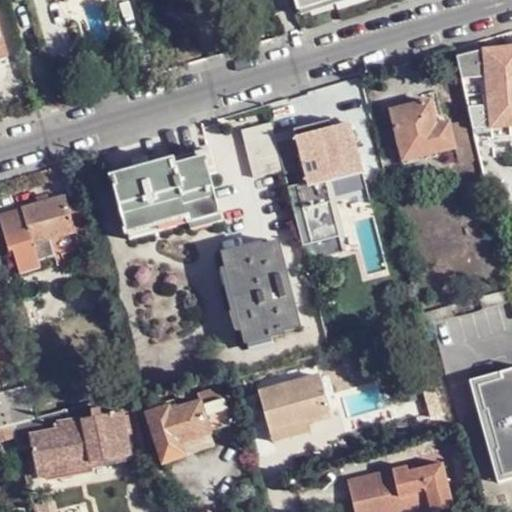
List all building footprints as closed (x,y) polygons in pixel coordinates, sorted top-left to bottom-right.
[(328,0),(293,0),(296,9),(328,0)] [(511,47),(455,56),(476,142),(495,137),(498,146),(511,142),(511,47)] [(472,158),(462,120),(437,125),(431,101),(392,112),(405,162),(454,149),(457,162),(472,158)] [(352,123),(312,133),(296,137),(308,182),(363,168),(352,123)] [(283,171),(271,124),(242,131),(254,178),(283,171)] [(296,137),(312,133),(310,126),(294,131),(296,137)] [(149,166),(136,171),(112,178),(128,235),(186,217),(187,217),(218,207),(210,177),(217,175),(210,149),(149,166)] [(135,163),(136,171),(149,166),(148,160),(135,163)] [(90,230),(83,201),(67,205),(63,196),(0,215),(0,219),(9,251),(13,250),(20,273),(41,267),(39,260),(54,256),(51,242),(90,230)] [(223,223),(218,207),(187,217),(192,232),(223,223)] [(298,329),(279,245),(261,249),(261,246),(221,255),(225,269),(221,270),(236,334),(240,332),(243,347),(246,346),(247,350),(271,344),(270,339),(283,335),(282,332),(298,329)] [(434,324),(511,303),(511,295),(511,293),(421,317),(423,327),(434,324)] [(511,369),(497,373),(501,381),(479,387),(484,411),(490,410),(500,449),(495,451),(503,475),(511,472),(511,369)] [(501,381),(497,373),(470,380),(496,484),(511,479),(511,472),(503,475),(495,451),(500,449),(490,410),(484,411),(479,387),(501,381)] [(257,395),(270,440),(309,430),(332,423),(320,377),(257,395)] [(0,425),(12,423),(35,418),(25,388),(0,394),(0,425)] [(133,404),(131,393),(120,395),(122,406),(123,407),(133,404)] [(122,406),(120,395),(68,409),(71,419),(122,406)] [(203,407),(211,433),(231,427),(223,401),(203,407)] [(203,407),(201,402),(171,410),(170,407),(148,414),(163,464),(186,457),(182,444),(211,436),(211,433),(203,407)] [(123,407),(122,406),(71,419),(82,459),(133,445),(123,407)] [(35,418),(12,423),(18,448),(33,445),(30,434),(39,432),(35,418)] [(30,434),(33,445),(39,470),(82,459),(71,419),(59,422),(60,429),(39,434),(39,432),(30,434)] [(309,430),(270,440),(272,447),(311,436),(309,430)] [(453,507),(443,464),(410,471),(409,466),(350,480),(356,511),(459,511),(458,506),(453,507)]
